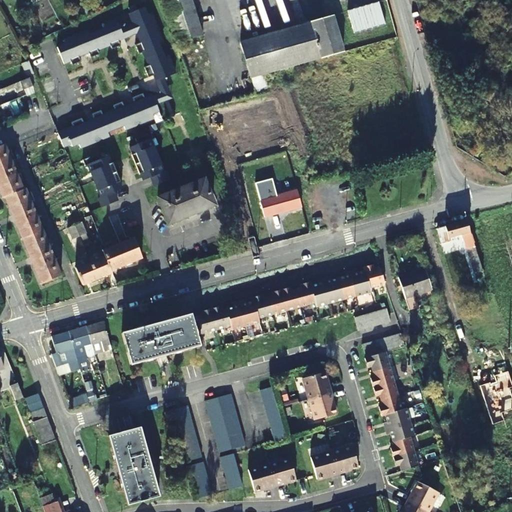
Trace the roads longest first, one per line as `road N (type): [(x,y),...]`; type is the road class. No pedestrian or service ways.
road 1 (residential): [(160,511),(304,507),(378,480),(339,358),(323,352),(61,423)]
road 2 (tertiary): [(25,325),(455,207)]
road 3 (residential): [(400,0),(455,207)]
